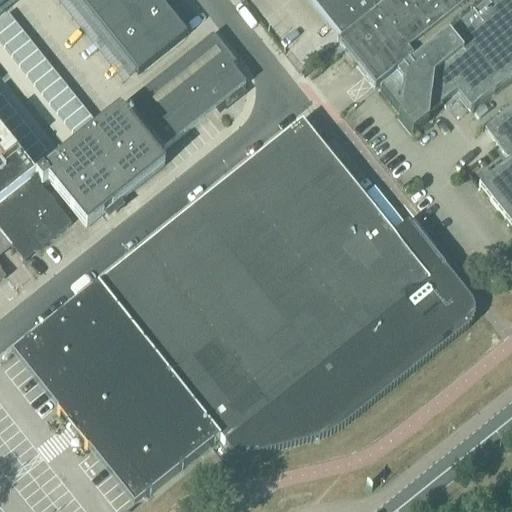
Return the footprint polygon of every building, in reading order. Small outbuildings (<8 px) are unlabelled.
[(0,0),(0,12),(15,0),(76,0),(137,76),(137,77),(186,38),(186,37),(185,37),(155,0),(0,0)] [(303,0),(338,43),(336,45),(337,46),(338,45),(394,0),(303,0)] [(488,0),(394,0),(338,45),(375,91),(488,0)] [(511,0),(495,0),(379,93),(398,116),(398,121),(411,138),(428,124),(428,119),(443,108),(445,111),(459,100),(470,114),(511,80),(511,0)] [(0,24),(0,39),(16,26),(9,17),(0,24)] [(16,26),(0,39),(0,44),(5,50),(23,36),(16,26)] [(23,36),(5,50),(12,60),(31,45),(23,36)] [(232,71),(237,67),(213,37),(160,78),(127,105),(164,152),(215,111),(219,117),(247,95),(242,90),(245,87),(232,71)] [(38,54),(31,45),(12,60),(20,69),(38,54)] [(46,64),(38,54),(20,69),(27,78),(46,64)] [(53,73),(46,64),(27,78),(34,88),(53,73)] [(60,82),(53,73),(34,88),(42,97),(60,82)] [(68,91),(60,82),(42,97),(49,106),(68,91)] [(75,101),(68,91),(49,106),(57,116),(75,101)] [(0,115),(9,108),(1,99),(0,100),(0,115)] [(83,110),(75,101),(57,116),(64,125),(83,110)] [(0,130),(16,118),(9,108),(0,115),(0,130)] [(511,109),(484,132),(509,163),(478,188),(511,230),(511,109)] [(90,119),(83,110),(64,125),(71,134),(90,119)] [(103,217),(120,203),(164,168),(119,112),(98,129),(79,144),(53,164),(35,179),(42,188),(48,183),(86,231),(103,217)] [(24,127),(16,118),(0,130),(0,136),(5,142),(24,127)] [(98,129),(90,119),(71,134),(79,144),(98,129)] [(27,344),(23,347),(69,405),(60,412),(90,449),(99,442),(145,500),(148,497),(149,497),(209,449),(219,440),(222,444),(235,460),(221,463),(221,466),(290,449),(314,442),(318,441),(321,440),(323,439),(325,439),(327,438),(330,436),(332,435),(334,434),(336,433),(338,432),(340,430),(342,429),(386,394),(432,358),(466,330),(467,329),(468,329),(468,328),(469,327),(470,326),(471,325),(471,324),(472,323),(472,322),(473,321),(473,320),(473,319),(473,317),(474,316),(474,315),(474,314),(474,313),(474,312),(473,310),(473,309),(473,308),(472,307),(472,306),(472,305),(471,304),(470,303),(470,302),(469,301),(466,298),(444,270),(445,269),(418,236),(412,228),(395,242),(392,237),(321,149),(301,124),(117,271),(97,288),(36,336),(27,344)] [(31,136),(24,127),(5,142),(12,151),(31,136)] [(0,206),(33,180),(34,179),(27,170),(20,161),(12,151),(5,142),(0,136),(0,206)] [(20,161),(38,146),(31,136),(12,151),(20,161)] [(46,155),(38,146),(20,161),(27,170),(46,155)] [(53,164),(46,155),(27,170),(34,179),(35,179),(53,164)] [(33,180),(0,206),(0,234),(7,244),(24,265),(25,264),(23,261),(32,253),(37,253),(70,227),(33,180)]
